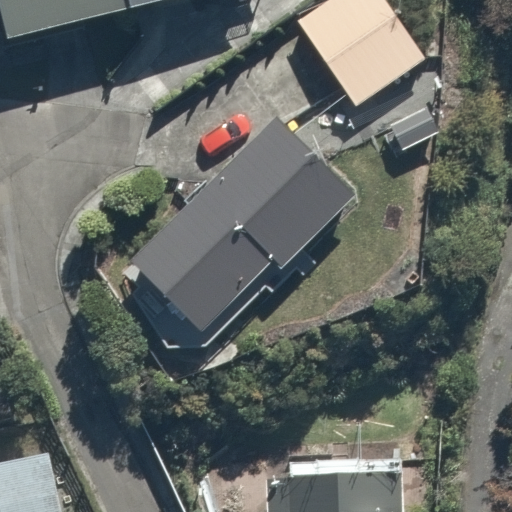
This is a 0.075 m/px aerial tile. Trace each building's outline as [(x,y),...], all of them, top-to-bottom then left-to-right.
[(15,0),(28,56),(269,0),(15,0)] [(436,67),(392,0),(328,0),(301,18),(364,114),(436,67)] [(222,349),(374,172),(286,97),(134,273),(222,349)] [(511,120),(507,120),(500,187),(511,187),(511,120)] [(77,511),(65,456),(0,470),(0,511),(77,511)] [(431,511),(431,486),(294,487),(294,511),(431,511)]
